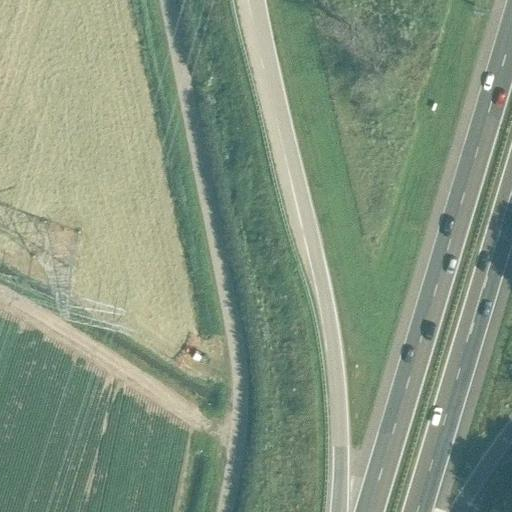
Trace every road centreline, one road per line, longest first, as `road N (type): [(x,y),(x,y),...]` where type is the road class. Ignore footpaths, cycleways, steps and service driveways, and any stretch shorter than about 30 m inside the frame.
road 1 (motorway): [(260,0),(315,233),(347,511)]
road 2 (unclassified): [(228,511),(244,376),(171,0)]
road 3 (motorway): [(511,30),(368,511)]
road 4 (motorway): [(415,511),(511,188)]
